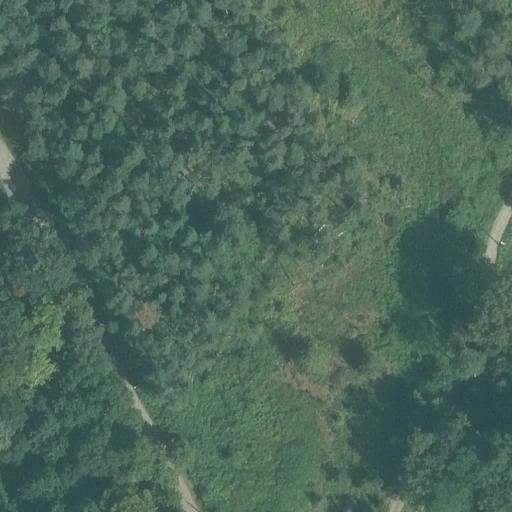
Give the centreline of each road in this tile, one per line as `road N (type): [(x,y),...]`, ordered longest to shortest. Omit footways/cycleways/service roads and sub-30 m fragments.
road 1 (track): [(0,161),(185,511)]
road 2 (track): [(388,511),(469,344),(511,209)]
